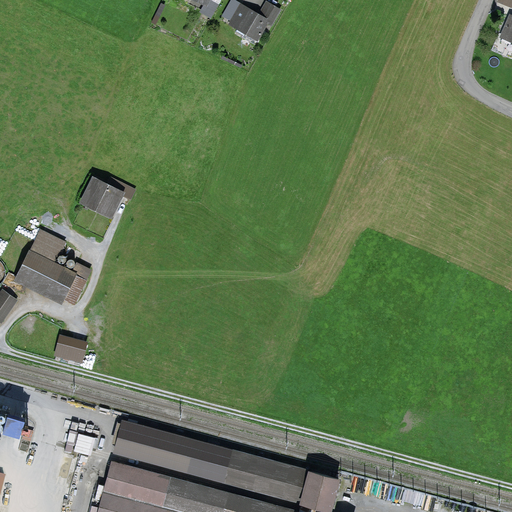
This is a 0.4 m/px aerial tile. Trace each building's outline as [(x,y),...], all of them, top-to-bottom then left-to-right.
[(196,0),(206,4),(207,0),(208,0),(210,1),(204,11),(210,15),(218,0),(196,0)] [(259,16),(248,9),(236,31),(243,35),(246,31),(257,37),(266,21),(271,23),(279,10),(266,3),(259,16)] [(511,17),(510,17),(503,35),(511,38),(511,17)] [(85,199),(110,212),(124,184),(111,178),(107,186),(95,180),(85,199)] [(53,264),(64,242),(41,231),(19,276),(41,287),(39,292),(45,295),(48,290),(74,302),(85,280),(53,264)] [(16,300),(2,291),(0,294),(0,319),(1,320),(16,300)] [(3,429),(19,433),(24,417),(9,412),(8,412),(3,429)] [(115,451),(330,508),(338,478),(123,420),(115,451)] [(292,511),(111,464),(103,494),(162,510),(163,503),(197,511),(292,511)] [(170,511),(162,510),(103,494),(98,511),(170,511)]
